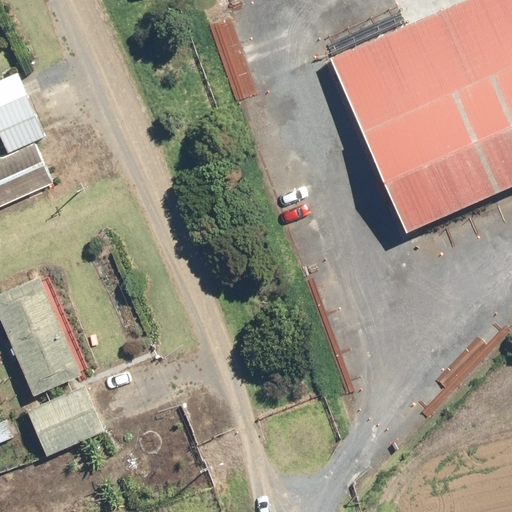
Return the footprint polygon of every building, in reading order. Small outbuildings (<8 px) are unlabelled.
[(401,238),(511,188),(511,0),(467,0),(405,27),(393,0),(379,0),(354,11),(368,43),(326,61),(401,238)] [(0,140),(6,154),(43,138),(16,74),(0,80),(0,140)] [(33,146),(0,159),(0,208),(51,186),(33,146)] [(0,324),(31,398),(80,377),(37,278),(0,294),(0,324)] [(45,458),(103,432),(84,386),(24,412),(45,458)]
